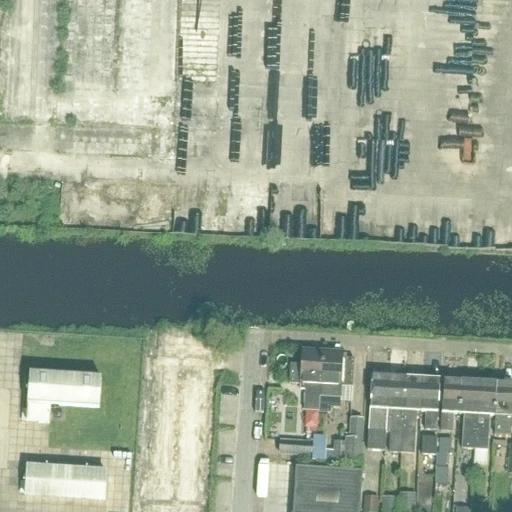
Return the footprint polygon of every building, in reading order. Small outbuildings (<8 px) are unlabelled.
[(506,62),(507,35),(479,35),(479,62),(506,62)] [(477,94),(478,125),(500,124),(499,93),(477,94)] [(339,134),(321,134),(321,190),(339,190),(339,134)] [(273,204),(274,187),(237,186),(236,203),(273,204)] [(320,387),(322,353),(302,352),(301,367),(290,367),(289,386),(320,387)] [(341,354),(322,353),(320,387),(319,398),(341,399),(341,389),(352,389),(354,361),(341,360),(341,354)] [(180,356),(150,354),(147,428),(176,430),(180,356)] [(176,430),(206,431),(210,357),(180,356),(176,430)] [(102,381),(30,376),(27,424),(50,426),(51,408),(100,411),(102,381)] [(384,434),(388,378),(372,377),(368,433),(367,452),(384,453),(386,434),(384,434)] [(403,412),(406,379),(388,378),(384,434),(386,434),(390,435),(388,455),(401,455),(403,412)] [(421,414),(423,380),(406,379),(403,412),(401,455),(413,456),(416,413),(421,414)] [(423,380),(421,414),(426,414),(424,432),(436,432),(440,382),(423,380)] [(440,433),(447,433),(453,433),(454,415),(459,415),(461,383),(443,382),(440,433)] [(478,384),(461,383),(459,415),(463,416),(461,450),(474,451),(478,384)] [(494,417),(496,385),(478,384),(474,451),(473,466),(486,467),(489,417),(494,417)] [(511,385),(496,385),(494,417),(500,418),(499,437),(510,437),(511,406),(511,385)] [(319,395),(305,394),(304,410),(318,411),(319,395)] [(344,462),(362,463),(363,420),(350,420),(350,439),(345,439),(344,443),(334,443),(334,453),(326,453),(326,438),(314,438),(312,463),(344,465),(344,462)] [(147,428),(143,502),(173,504),(176,430),(147,428)] [(203,505),(206,431),(176,430),(173,504),(203,505)] [(421,457),(435,458),(437,458),(438,440),(422,439),(421,457)] [(451,440),(438,440),(437,458),(435,458),(435,468),(444,469),(445,456),(450,456),(451,440)] [(281,443),(280,456),(312,458),(312,445),(281,443)] [(359,511),(362,473),(295,469),(292,511),(359,511)] [(25,497),(106,503),(107,478),(27,473),(25,497)] [(397,511),(398,499),(383,498),(382,511),(397,511)] [(414,511),(415,500),(400,499),(399,511),(414,511)]
